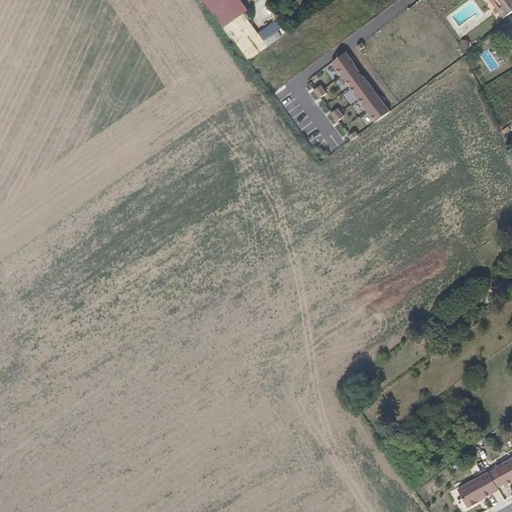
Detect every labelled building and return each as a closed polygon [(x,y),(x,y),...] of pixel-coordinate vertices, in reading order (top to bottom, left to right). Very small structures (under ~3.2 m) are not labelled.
[(204,0),(206,4),(224,28),(234,21),(219,0),(204,0)] [(511,12),(511,0),(490,0),(505,18),(511,12)] [(234,21),(224,28),(232,39),(243,32),(240,28),(252,19),(246,12),(234,21)] [(277,25),(241,51),(248,61),(284,34),(277,25)] [(511,35),(511,27),(502,35),(506,41),(511,35)] [(490,71),(499,66),(489,49),(480,55),(490,71)] [(384,104),(365,78),(352,88),(370,114),(384,104)] [(330,114),(336,123),(344,118),(338,108),(330,114)] [(496,471),(489,475),(498,489),(504,485),(505,488),(511,484),(511,460),(495,470),(496,471)] [(478,503),(499,491),(498,489),(489,475),(489,474),(458,491),(467,509),(469,508),(469,509),(478,504),(478,503)]
